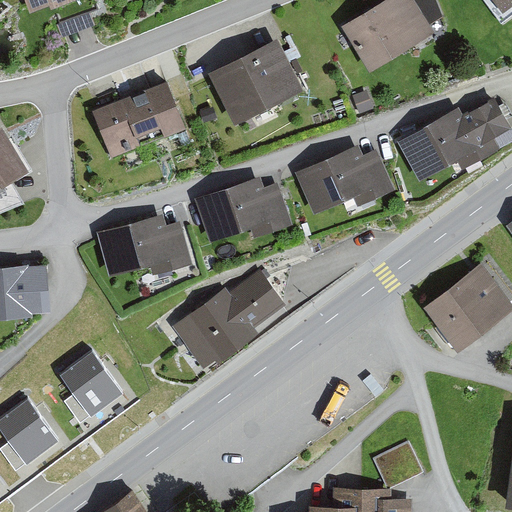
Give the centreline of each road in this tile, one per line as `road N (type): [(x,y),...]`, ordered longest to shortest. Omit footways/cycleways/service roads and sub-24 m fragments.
road 1 (residential): [(65,230),(511,75)]
road 2 (secondary): [(74,511),(369,291)]
road 3 (residential): [(55,81),(258,0)]
road 4 (unclassified): [(399,336),(460,511)]
road 5 (secondary): [(369,291),(511,185)]
road 6 (residential): [(65,230),(70,300),(0,367)]
road 7 (residential): [(55,81),(65,230)]
road 8 (residential): [(399,336),(424,358),(511,384)]
